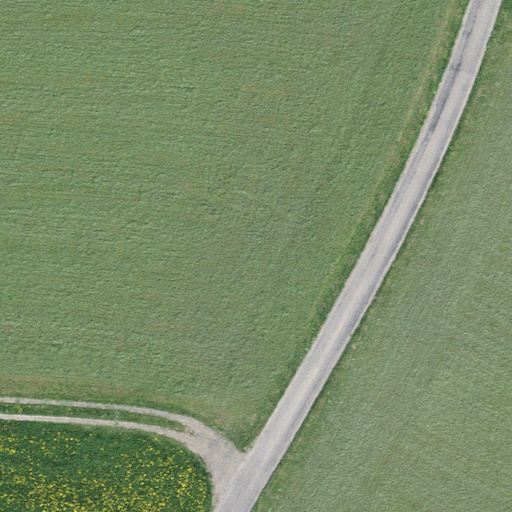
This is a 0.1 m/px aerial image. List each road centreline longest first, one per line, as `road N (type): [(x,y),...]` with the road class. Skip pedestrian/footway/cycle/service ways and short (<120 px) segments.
road 1 (unclassified): [(485,0),(443,123),(351,308),(231,511)]
road 2 (track): [(0,404),(170,427),(207,441),(251,475)]
